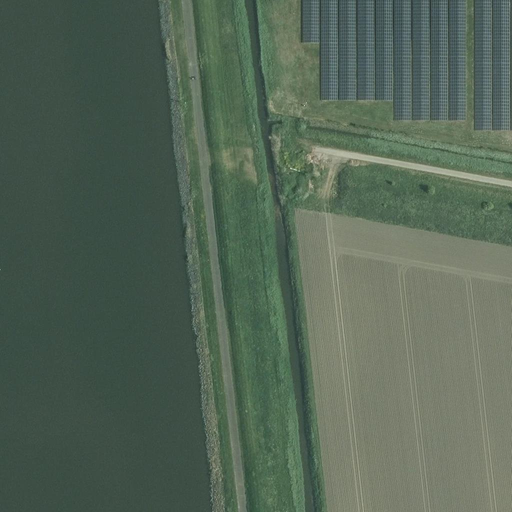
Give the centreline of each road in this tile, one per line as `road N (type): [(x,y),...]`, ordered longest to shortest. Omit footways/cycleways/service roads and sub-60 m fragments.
road 1 (unclassified): [(243,511),(186,0)]
road 2 (unclassified): [(511,186),(307,151)]
